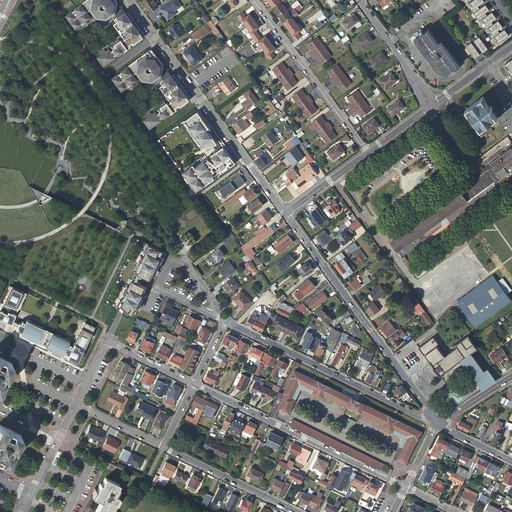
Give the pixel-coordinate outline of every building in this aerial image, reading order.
[(115,13),(117,2),(115,0),(84,0),(66,14),(75,28),(81,24),(86,20),(91,17),(87,11),(90,9),(94,15),(109,18),(114,14),(115,15),(116,14),(115,13)] [(147,0),(143,3),(150,12),(158,6),(153,0),(147,0)] [(177,0),(171,0),(160,9),(163,14),(164,13),(165,14),(164,15),(167,20),(176,14),(174,11),(181,6),(177,0)] [(278,15),(286,9),(286,8),(288,7),(286,5),(284,6),(283,4),(287,0),(282,0),(280,2),(274,7),(273,7),(278,15)] [(484,0),(473,0),(471,2),(476,8),(485,2),(484,0)] [(485,2),(476,8),(481,15),(490,8),(485,2)] [(278,15),(284,22),(297,12),(303,7),(300,4),(294,8),(295,9),(290,13),(288,11),(290,10),(288,8),(287,9),(286,9),(278,15)] [(486,22),(495,15),(490,8),(481,15),(486,22)] [(125,13),(124,12),(118,16),(117,15),(116,16),(117,17),(114,19),(116,22),(114,24),(117,29),(121,34),(125,39),(122,41),(120,39),(119,40),(114,44),(105,50),(99,54),(96,56),(103,66),(143,37),(125,13)] [(135,22),(127,12),(125,13),(143,37),(145,36),(135,22)] [(247,26),(256,19),(255,17),(253,18),(250,13),(246,16),(243,12),(237,16),(241,21),(242,20),(247,26)] [(284,22),(289,29),(297,23),(296,22),(298,21),(296,19),(295,20),(293,18),(299,14),(297,12),(284,22)] [(354,13),(342,22),(347,29),(359,21),(354,13)] [(206,15),(201,18),(205,24),(210,20),(206,15)] [(258,21),(256,19),(247,26),(251,32),(250,33),(253,38),(259,34),(256,30),(260,27),(256,23),(258,21)] [(212,21),(211,20),(206,23),(219,40),(224,37),(222,35),(216,26),(212,21)] [(228,30),(222,21),(219,24),(216,26),(222,35),(228,30)] [(297,23),(289,29),(294,35),(292,36),(296,40),(301,37),(298,32),(302,30),(299,26),(301,25),(299,22),(297,23)] [(81,24),(75,28),(85,40),(86,39),(79,29),(82,27),(82,26),(81,24)] [(175,37),(177,36),(178,37),(184,33),(177,24),(175,25),(174,24),(170,27),(171,28),(169,30),(175,37)] [(504,24),(498,29),(504,38),(511,33),(504,24)] [(203,25),(191,34),(197,41),(208,33),(203,25)] [(447,74),(453,69),(459,65),(442,42),(439,44),(428,29),(416,38),(433,61),(436,59),(447,74)] [(498,29),(491,34),(498,42),(504,38),(498,29)] [(367,32),(356,40),(362,48),(373,40),(367,32)] [(259,34),(253,38),(257,43),(258,42),(263,48),(272,41),(271,39),(269,40),(266,35),(262,38),(259,34)] [(491,34),(485,38),(491,47),(498,42),(491,34)] [(349,39),(351,38),(348,35),(341,40),(344,43),(349,39)] [(317,37),(308,44),(313,50),(310,53),(312,56),(324,47),(317,37)] [(482,49),(485,52),(491,47),(485,38),(478,43),(480,45),(482,49)] [(470,44),(476,53),(482,49),(480,45),(478,43),(476,40),(470,44)] [(272,41),(263,48),(267,54),(266,55),(270,60),(275,56),(272,52),(276,49),(273,44),(274,43),(272,41)] [(87,43),(96,56),(99,54),(98,52),(96,53),(88,42),(87,43)] [(464,49),(471,58),(476,53),(470,44),(464,49)] [(193,46),(184,52),(193,65),(202,58),(193,46)] [(318,57),(322,63),(332,56),(324,47),(312,56),(315,60),(318,57)] [(155,54),(151,48),(111,77),(121,91),(126,87),(132,83),(137,79),(133,74),(136,72),(140,79),(155,81),(161,77),(161,78),(163,77),(162,76),(164,66),(163,65),(160,61),(157,56),(155,54)] [(237,50),(234,52),(236,54),(242,62),(245,61),(237,50)] [(382,52),(370,60),(376,68),(388,60),(382,52)] [(273,69),(288,90),(297,83),(292,76),(294,75),(291,71),(289,68),(287,69),(282,62),(273,69)] [(337,64),(328,71),(333,77),(330,79),(332,83),(344,74),(337,64)] [(268,68),(259,74),(264,80),(269,76),(267,73),(270,71),(268,68)] [(391,72),(379,81),(385,89),(397,80),(391,72)] [(338,84),(342,90),(351,84),(344,74),(332,83),(335,86),(338,84)] [(148,129),(189,100),(171,76),(170,75),(164,79),(164,78),(162,79),(163,80),(160,82),(163,85),(160,87),(163,92),(167,97),(171,102),(168,104),(167,102),(165,103),(160,107),(151,114),(145,117),(142,120),(148,129)] [(171,76),(189,100),(191,99),(173,75),(171,76)] [(235,87),(227,77),(219,83),(221,87),(221,86),(227,94),(235,89),(235,87)] [(126,87),(121,91),(130,104),(132,102),(125,92),(128,90),(128,89),(126,87)] [(250,89),(244,94),(247,99),(242,103),(246,110),(259,101),(250,89)] [(302,89),(292,96),(300,106),(311,98),(308,95),(307,96),(302,89)] [(357,91),(348,98),(352,104),(349,106),(352,110),(364,100),(357,91)] [(282,94),(271,101),(273,105),(284,97),(282,94)] [(482,97),(466,109),(486,136),(494,131),(488,123),(497,117),(482,97)] [(277,109),(274,105),(273,105),(271,101),(269,98),(265,100),(271,108),(269,110),(271,113),(277,109)] [(300,106),(307,117),(317,110),(312,103),(313,102),(311,98),(300,106)] [(399,99),(387,109),(392,116),(405,107),(399,99)] [(357,111),(362,117),(371,110),(364,100),(352,110),(354,113),(357,111)] [(132,107),(142,120),(145,117),(144,116),(142,117),(134,105),(132,107)] [(209,127),(197,111),(184,121),(189,127),(187,128),(194,137),(195,136),(198,140),(202,144),(200,145),(202,148),(204,147),(208,152),(215,146),(214,144),(217,143),(208,131),(207,129),(209,127)] [(251,111),(245,115),(248,119),(254,115),(253,114),(251,111)] [(233,125),(239,133),(247,127),(249,125),(245,121),(248,119),(245,115),(241,118),(242,119),(233,125)] [(326,122),(321,115),(312,122),(319,133),(330,125),(328,121),(326,122)] [(374,119),(363,127),(368,134),(379,125),(374,119)] [(263,120),(255,125),(258,128),(265,123),(263,120)] [(319,133),(327,143),(336,136),(331,129),(333,128),(330,125),(319,133)] [(295,132),(299,138),(303,134),(300,128),(295,132)] [(277,143),(269,132),(262,137),(270,148),(277,143)] [(333,160),(338,156),(344,151),(345,151),(339,144),(328,152),(333,160)] [(196,192),(235,163),(223,146),(216,151),(218,153),(211,157),(213,159),(210,160),(208,159),(204,163),(203,161),(194,167),(193,165),(182,173),(196,192)] [(304,157),(296,146),(285,154),(293,165),(302,158),(304,157)] [(487,169),(497,182),(500,179),(505,187),(508,185),(509,186),(511,185),(511,148),(489,164),(491,166),(487,169)] [(265,153),(256,159),(262,167),(271,161),(265,153)] [(303,175),(313,167),(310,163),(299,171),(303,175)] [(318,174),(313,167),(303,175),(295,181),(299,187),(307,181),(308,182),(318,174)] [(293,168),(286,173),(289,176),(287,177),(288,179),(285,181),(288,185),(297,178),(295,175),(298,173),(293,168)] [(466,184),(461,188),(469,199),(465,202),(466,204),(497,182),(487,169),(482,173),(486,177),(470,189),(466,184)] [(246,179),(239,170),(232,176),(234,179),(231,181),(235,186),(237,185),(238,184),(246,179)] [(482,173),(466,184),(470,189),(486,177),(482,173)] [(225,202),(228,206),(243,195),(243,196),(244,197),(240,200),(243,204),(249,200),(257,194),(252,187),(246,192),(244,188),(234,196),(230,199),(225,202)] [(469,199),(461,188),(459,190),(460,191),(390,242),(397,252),(465,202),(469,199)] [(222,198),(225,202),(230,199),(234,196),(231,192),(222,198)] [(204,196),(211,205),(213,203),(214,203),(207,194),(204,196)] [(258,198),(248,205),(253,212),(263,205),(258,198)] [(336,199),(327,206),(333,215),(335,213),(340,210),(341,210),(337,205),(339,204),(336,199)] [(266,209),(257,215),(263,224),(272,217),(266,209)] [(316,209),(308,215),(317,227),(325,221),(316,209)] [(352,230),(361,224),(357,219),(349,226),(352,230)] [(336,232),(338,235),(345,229),(347,227),(344,223),(339,228),(340,229),(336,232)] [(270,225),(247,242),(251,247),(274,230),(270,225)] [(345,229),(338,235),(344,244),(351,238),(345,229)] [(326,235),(324,231),(323,231),(316,237),(323,246),(332,239),(328,234),(326,235)] [(232,234),(225,239),(229,245),(236,240),(232,234)] [(288,235),(274,246),(280,253),(293,241),(288,235)] [(247,242),(241,246),(244,250),(244,251),(245,252),(246,254),(250,259),(256,255),(251,247),(247,242)] [(356,243),(355,245),(360,252),(359,252),(361,255),(358,257),(362,262),(367,258),(356,243)] [(163,251),(149,244),(135,272),(143,276),(151,280),(154,273),(156,274),(157,270),(159,271),(157,270),(162,260),(160,258),(163,251)] [(220,259),(225,256),(219,248),(207,257),(208,257),(213,264),(218,260),(217,260),(220,258),(220,259)] [(289,254),(277,263),(280,267),(279,269),(281,272),(283,272),(286,269),(286,267),(290,265),(295,261),(289,254)] [(413,274),(416,271),(405,256),(402,258),(413,274)] [(339,261),(335,265),(341,273),(345,271),(346,270),(349,274),(356,269),(350,262),(348,264),(345,260),(347,259),(345,257),(339,261)] [(245,264),(247,267),(248,267),(250,270),(252,269),(255,274),(258,272),(252,263),(253,263),(250,259),(246,263),(245,264)] [(229,261),(218,268),(224,276),(235,269),(229,261)] [(300,263),(296,266),(304,275),(308,273),(314,269),(307,261),(302,265),(300,263)] [(143,276),(135,272),(132,280),(139,283),(143,276)] [(493,275),(457,301),(475,326),(511,300),(493,275)] [(355,276),(347,281),(354,291),(362,285),(357,279),(355,276)] [(230,294),(240,287),(233,277),(223,285),(230,294)] [(315,286),(309,279),(299,287),(300,289),(294,294),(299,300),(305,295),(315,286)] [(139,283),(132,280),(131,281),(146,288),(147,287),(139,283)] [(255,280),(251,289),(259,293),(264,284),(255,280)] [(146,288),(131,281),(118,308),(132,315),(135,308),(138,309),(143,299),(145,299),(143,298),(145,295),(143,294),(146,288)] [(379,284),(368,292),(374,300),(385,292),(379,284)] [(10,285),(0,306),(0,318),(10,324),(25,293),(10,285)] [(241,291),(233,299),(244,309),(252,301),(241,291)] [(319,294),(308,302),(313,308),(324,300),(319,294)] [(278,299),(275,305),(278,306),(276,311),(288,317),(292,310),(293,310),(294,308),(282,302),(278,299)] [(425,311),(416,299),(412,302),(421,314),(425,311)] [(368,301),(362,304),(371,316),(379,309),(373,300),(369,303),(368,301)] [(295,308),(296,309),(300,311),(306,306),(302,303),(300,304),(295,308)] [(170,321),(174,322),(179,311),(176,310),(175,311),(170,308),(166,306),(161,316),(166,319),(167,320),(169,321),(170,321)] [(322,320),(324,322),(325,323),(327,322),(329,323),(333,319),(322,309),(318,313),(323,318),(322,320)] [(337,324),(351,314),(348,310),(337,319),(338,320),(335,322),(337,324)] [(247,323),(263,330),(271,313),(269,311),(266,316),(261,313),(259,318),(256,316),(257,313),(253,311),(252,314),(247,323)] [(432,324),(434,323),(426,312),(421,315),(429,325),(431,323),(432,324)] [(199,325),(200,326),(201,323),(198,321),(199,320),(191,315),(186,325),(196,331),(199,325)] [(272,325),(285,331),(290,322),(277,315),(272,325)] [(166,319),(161,316),(160,318),(173,325),(174,322),(170,321),(169,321),(167,320),(166,319)] [(147,330),(149,324),(146,322),(146,323),(138,318),(136,322),(144,327),(143,328),(147,330)] [(207,320),(204,318),(201,323),(200,326),(203,327),(197,339),(199,340),(199,343),(203,345),(210,330),(204,327),(207,320)] [(19,320),(15,329),(20,331),(18,335),(33,342),(33,341),(47,347),(46,349),(61,356),(63,352),(68,354),(66,358),(72,361),(73,360),(77,361),(94,326),(84,321),(71,348),(69,347),(71,345),(68,344),(67,346),(66,345),(68,340),(58,335),(57,336),(40,328),(40,327),(25,320),(24,322),(23,322),(24,320),(22,319),(21,321),(19,320)] [(389,321),(381,327),(382,328),(388,336),(396,330),(389,321)] [(290,322),(285,331),(298,338),(303,328),(290,322)] [(324,322),(323,322),(321,328),(326,330),(329,325),(325,323),(324,322)] [(354,326),(350,329),(355,336),(361,331),(358,328),(359,327),(357,324),(356,325),(354,322),(352,324),(354,326)] [(163,333),(164,330),(153,325),(152,329),(159,332),(157,338),(160,340),(162,335),(163,333)] [(200,326),(194,338),(197,339),(203,327),(200,326)] [(401,329),(389,337),(395,346),(400,343),(398,340),(409,331),(405,326),(404,326),(401,329)] [(178,337),(184,340),(185,340),(187,335),(185,334),(187,330),(182,327),(179,334),(178,337)] [(334,328),(327,341),(335,346),(342,332),(334,328)] [(131,330),(127,338),(135,342),(139,334),(131,330)] [(171,334),(164,330),(163,333),(176,339),(178,337),(171,334)] [(2,333),(0,336),(0,351),(3,353),(11,337),(2,333)] [(236,344),(238,339),(229,334),(227,335),(223,343),(225,343),(224,346),(227,347),(227,348),(231,350),(232,347),(234,348),(236,344)] [(313,334),(305,351),(310,353),(311,349),(313,350),(314,348),(312,347),(318,336),(313,334)] [(489,385),(496,380),(490,371),(486,374),(471,353),(478,348),(470,337),(470,336),(469,334),(453,345),(455,348),(445,355),(437,345),(440,343),(434,336),(419,347),(424,355),(425,354),(433,364),(432,365),(434,368),(433,368),(437,373),(438,373),(440,376),(441,375),(441,376),(445,373),(445,372),(461,360),(483,389),(489,385)] [(359,346),(361,342),(349,335),(346,340),(359,346)] [(184,340),(178,337),(176,339),(175,343),(181,346),(182,343),(184,340)] [(150,353),(155,343),(145,338),(140,348),(150,353)] [(324,348),(333,351),(335,346),(327,341),(322,339),(320,343),(320,344),(316,353),(321,355),(324,348)] [(227,361),(229,363),(231,359),(234,360),(236,357),(233,355),(236,350),(244,354),(249,344),(240,340),(238,345),(236,344),(234,348),(230,356),(228,359),(227,361)] [(345,346),(341,343),(332,363),(336,365),(338,361),(339,359),(342,353),(343,351),(345,346)] [(157,356),(166,360),(171,352),(167,350),(168,347),(162,344),(157,356)] [(199,352),(190,347),(181,365),(191,370),(199,352)] [(258,366),(265,352),(255,347),(251,355),(258,358),(257,360),(255,364),(258,366)] [(501,347),(490,354),(496,363),(507,356),(501,347)] [(374,353),(369,350),(367,353),(362,351),(360,355),(359,354),(359,356),(360,357),(358,360),(363,362),(362,364),(367,366),(374,353)] [(219,352),(216,356),(217,356),(221,359),(227,361),(228,359),(227,358),(225,357),(226,356),(219,352)] [(258,366),(256,371),(260,373),(264,365),(266,366),(267,363),(272,366),(276,358),(265,352),(258,366)] [(179,366),(183,359),(175,354),(173,358),(172,358),(170,362),(179,366)] [(0,384),(11,363),(0,357),(0,384)] [(275,368),(274,368),(272,371),(271,374),(276,377),(278,371),(283,374),(288,363),(279,359),(275,368)] [(131,365),(121,361),(118,365),(119,366),(118,369),(117,368),(115,373),(115,374),(124,378),(131,365)] [(120,387),(133,393),(135,391),(139,382),(136,381),(134,385),(129,382),(134,372),(133,372),(136,366),(131,364),(131,365),(124,378),(120,387)] [(376,366),(372,364),(364,379),(377,386),(381,378),(378,376),(379,374),(380,371),(377,369),(376,366)] [(205,379),(216,384),(219,378),(217,377),(219,372),(220,369),(218,368),(214,374),(209,371),(205,379)] [(285,379),(281,388),(268,415),(272,417),(277,407),(289,413),(301,389),(303,388),(313,393),(314,396),(320,399),(323,398),(325,395),(383,424),(382,427),(383,429),(389,432),(392,431),(401,436),(402,439),(394,457),(397,458),(397,459),(406,463),(417,440),(418,440),(422,432),(329,386),(318,381),(295,369),(289,380),(285,379)] [(151,385),(156,375),(146,370),(141,379),(144,381),(142,385),(148,389),(150,385),(151,385)] [(250,377),(242,374),(236,387),(244,390),(250,377)] [(251,390),(261,395),(265,387),(255,382),(251,390)] [(171,390),(169,388),(166,395),(168,396),(166,401),(174,405),(182,388),(174,384),(171,390)] [(410,396),(401,385),(394,390),(399,397),(401,395),(404,399),(410,396)] [(265,387),(261,395),(271,400),(275,392),(265,387)] [(149,395),(147,400),(150,401),(152,397),(154,398),(155,397),(161,400),(163,395),(152,389),(149,395)] [(128,398),(112,391),(108,400),(120,406),(119,408),(122,410),(128,398)] [(133,393),(147,400),(149,395),(147,393),(145,396),(135,391),(133,393)] [(203,410),(208,400),(197,395),(192,405),(199,408),(197,413),(201,415),(202,412),(203,410)] [(218,405),(208,400),(203,410),(202,412),(201,415),(200,417),(203,418),(209,407),(216,410),(218,405)] [(156,409),(141,402),(139,406),(139,407),(138,410),(143,413),(145,414),(145,416),(151,419),(156,409)] [(235,414),(231,412),(229,416),(228,415),(221,428),(225,430),(224,431),(226,432),(235,414)] [(161,429),(167,416),(161,413),(154,426),(161,429)] [(223,437),(237,444),(242,433),(244,428),(245,427),(240,425),(236,435),(233,433),(236,427),(234,426),(239,416),(235,414),(226,432),(223,437)] [(187,415),(185,419),(196,424),(198,420),(187,415)] [(303,424),(293,419),(290,425),(300,430),(303,424)] [(213,423),(207,420),(203,427),(210,430),(213,423)] [(244,428),(242,433),(250,437),(257,424),(249,420),(245,428),(244,428)] [(461,420),(458,425),(468,430),(470,425),(461,420)] [(491,441),(497,443),(504,428),(502,426),(503,423),(498,420),(496,423),(496,424),(493,430),(496,431),(491,441)] [(0,459),(6,463),(20,434),(0,424),(0,459)] [(213,424),(210,431),(216,434),(219,427),(213,424)] [(317,439),(320,432),(303,424),(300,430),(317,439)] [(95,428),(90,425),(85,433),(86,435),(95,439),(99,441),(104,432),(100,430),(101,429),(97,428),(96,428),(95,428)] [(478,435),(482,437),(487,427),(483,425),(478,435)] [(278,448),(283,438),(271,432),(266,443),(278,448)] [(320,432),(317,439),(350,455),(354,449),(320,432)] [(112,438),(108,435),(102,447),(113,452),(118,442),(114,440),(112,439),(112,438)] [(203,446),(216,452),(220,444),(207,438),(203,446)] [(446,447),(449,442),(441,438),(438,439),(431,454),(441,459),(444,452),(445,450),(446,447)] [(255,441),(250,450),(255,453),(259,443),(255,441)] [(259,443),(255,453),(260,455),(266,443),(260,441),(259,443)] [(445,450),(444,452),(456,457),(460,448),(449,442),(446,447),(445,450)] [(220,444),(216,452),(225,457),(230,446),(225,443),(223,446),(220,444)] [(298,456),(302,447),(293,443),(289,451),(298,456)] [(310,451),(302,447),(298,456),(296,459),(305,464),(307,459),(306,459),(310,451)] [(374,459),(354,449),(350,455),(371,465),(374,459)] [(468,461),(472,453),(464,449),(458,460),(462,461),(464,459),(468,461)] [(122,452),(119,458),(126,461),(128,455),(122,452)] [(130,452),(128,455),(126,461),(138,467),(143,459),(130,452)] [(488,462),(476,456),(470,468),(471,468),(474,470),(476,466),(484,470),(488,462)] [(324,471),(328,462),(318,457),(313,466),(324,471)] [(384,464),(374,459),(371,465),(381,470),(384,464)] [(280,460),(278,464),(291,470),(292,467),(295,462),(290,460),(287,464),(280,460)] [(171,475),(175,466),(166,461),(161,470),(163,471),(161,474),(169,478),(170,475),(171,475)] [(499,467),(489,462),(483,474),(488,477),(489,474),(495,477),(499,467)] [(468,471),(459,466),(455,473),(465,478),(468,471)] [(260,481),(263,473),(251,467),(248,475),(260,481)] [(346,470),(342,468),(337,478),(335,482),(339,484),(340,484),(342,479),(344,480),(346,476),(344,475),(346,470)] [(301,482),(304,477),(297,473),(291,470),(288,476),(293,478),(293,480),(294,480),(295,479),(301,482)] [(184,483),(188,476),(177,471),(173,478),(184,483)] [(429,484),(432,476),(430,475),(422,471),(416,483),(425,488),(426,486),(427,483),(429,484)] [(429,484),(427,487),(440,493),(445,483),(442,482),(441,484),(439,484),(439,483),(434,480),(438,473),(435,471),(432,476),(429,484)] [(459,482),(448,503),(452,505),(465,478),(455,473),(451,471),(450,474),(448,477),(459,482)] [(508,489),(510,489),(511,485),(511,484),(511,482),(511,472),(508,471),(503,480),(509,484),(508,487),(509,488),(508,489)] [(198,479),(199,477),(193,474),(186,488),(194,492),(200,481),(198,479)] [(366,479),(356,474),(356,475),(353,479),(363,484),(360,488),(363,490),(368,481),(366,479)] [(320,479),(318,484),(331,490),(334,486),(335,482),(337,478),(332,475),(328,483),(322,480),(320,479)] [(115,502),(118,496),(118,495),(115,494),(119,487),(116,486),(118,483),(104,476),(101,483),(100,482),(97,489),(93,496),(100,500),(94,511),(108,511),(112,505),(113,506),(115,502)] [(274,478),(272,483),(273,484),(272,487),(280,492),(284,483),(274,478)] [(280,492),(279,495),(283,497),(289,484),(285,482),(284,483),(280,492)] [(378,487),(369,482),(364,492),(374,497),(378,487)] [(219,487),(211,501),(216,503),(223,489),(219,487)] [(468,493),(470,490),(466,488),(460,499),(472,505),(476,497),(468,493)] [(300,490),(296,498),(308,503),(312,496),(312,494),(307,492),(306,493),(300,490)] [(489,498),(488,500),(491,502),(496,493),(492,491),(491,493),(489,498)] [(224,508),(232,511),(239,496),(231,492),(224,508)] [(207,494),(202,505),(206,507),(207,503),(211,496),(207,494)] [(322,499),(312,494),(312,496),(308,503),(314,506),(313,507),(318,509),(322,499)] [(333,511),(335,511),(342,499),(338,497),(334,505),(327,501),(324,507),(324,508),(328,510),(328,509),(333,511)] [(247,511),(252,502),(251,501),(251,500),(248,498),(247,499),(246,499),(245,500),(242,499),(238,506),(247,511)] [(360,499),(358,503),(368,508),(370,504),(360,499)] [(342,502),(337,511),(348,511),(345,510),(344,511),(343,510),(342,511),(341,511),(345,504),(342,502)]
